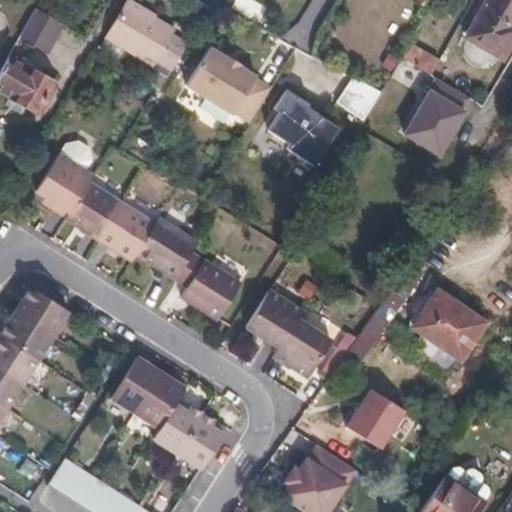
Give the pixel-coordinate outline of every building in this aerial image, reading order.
[(40,0),(35,10),(44,15),(52,1),(50,0),(40,0)] [(129,0),(125,0),(103,37),(153,66),(153,68),(169,77),(187,44),(171,35),(174,30),(155,19),(156,17),(129,0)] [(511,0),(489,0),(469,35),(501,54),(511,35),(511,25),(510,25),(511,21),(511,0)] [(44,15),(35,10),(20,36),(46,51),(56,35),(79,47),(84,38),(44,15)] [(410,43),(402,57),(431,74),(438,60),(410,43)] [(207,49),(185,86),(232,115),(233,113),(249,123),(270,89),(254,79),(255,77),(238,67),(239,65),(226,57),(225,59),(207,49)] [(8,57),(0,70),(0,90),(39,112),(55,84),(8,57)] [(435,77),(429,87),(402,132),(440,155),(468,109),(464,106),(470,97),(435,77)] [(378,92),(353,78),(336,102),(362,119),(378,92)] [(314,166),(339,128),(306,107),(309,104),(286,89),(273,109),(279,113),(267,130),(289,144),(286,148),(314,166)] [(60,142),(54,152),(82,169),(88,159),(85,146),(74,139),(60,142)] [(30,190),(66,213),(86,184),(91,175),(82,169),(54,152),(30,190)] [(66,213),(62,221),(95,243),(120,206),(86,184),(66,213)] [(120,206),(95,243),(129,265),(134,256),(153,227),(120,206)] [(134,256),(173,281),(191,252),(197,243),(158,218),(153,227),(134,256)] [(191,252),(173,281),(185,289),(178,300),(216,324),(240,283),(191,252)] [(410,264),(342,361),(357,372),(425,274),(410,264)] [(24,300),(16,312),(54,338),(71,312),(32,287),(24,300)] [(270,289),(246,328),(279,349),(298,320),(304,311),(270,289)] [(412,327),(459,360),(484,323),(437,290),(412,327)] [(16,312),(0,337),(39,362),(54,338),(16,312)] [(279,349),(274,358),(307,380),(333,342),(298,320),(279,349)] [(39,362),(0,337),(0,371),(23,387),(39,362)] [(136,414),(162,373),(138,358),(112,399),(136,414)] [(23,387),(0,371),(0,406),(7,411),(23,387)] [(186,389),(162,373),(136,414),(160,429),(179,400),(186,389)] [(407,409),(370,386),(345,425),(381,448),(407,409)] [(179,400),(160,429),(153,441),(177,456),(203,416),(179,400)] [(7,411),(0,406),(0,426),(9,413),(7,411)] [(177,456),(200,471),(226,431),(203,416),(177,456)] [(331,511),(359,471),(315,442),(299,466),(293,462),(280,482),(285,486),(279,496),(303,511),(331,511)] [(78,470),(69,464),(66,462),(49,489),(61,496),(78,470)] [(91,478),(78,470),(61,496),(73,505),(91,478)] [(86,511),(103,486),(94,480),(91,478),(73,505),(84,511),(86,511)] [(475,511),(481,503),(447,479),(423,511),(475,511)] [(103,486),(86,511),(104,511),(116,494),(103,486)] [(116,494),(104,511),(122,511),(129,503),(117,495),(116,494)] [(129,503),(122,511),(140,511),(141,511),(129,503)]
